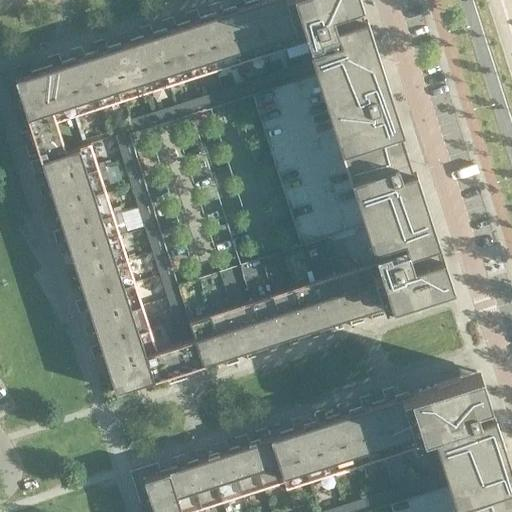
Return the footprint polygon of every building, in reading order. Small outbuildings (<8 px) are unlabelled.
[(407,156),(398,129),(397,126),(356,0),(300,0),(316,48),(323,69),(126,132),(187,320),(209,313),(230,306),(250,299),(272,292),(292,286),(313,279),(333,273),(354,266),(376,259),(381,273),(387,271),(397,300),(432,288),(448,283),(439,255),(418,190),(407,156)] [(284,47),(268,0),(258,0),(257,0),(248,0),(243,2),(244,5),(245,8),(260,55),(284,47)] [(308,39),(295,0),(268,0),(284,47),(308,39)] [(260,55),(245,8),(244,5),(235,7),(234,5),(220,9),(221,12),(222,15),(237,62),(260,55)] [(237,62),(222,15),(221,12),(212,15),(211,12),(197,17),(198,19),(199,23),(214,69),(237,62)] [(214,69),(199,23),(198,19),(189,22),(188,19),(174,24),(175,27),(176,30),(191,77),(214,69)] [(191,77),(176,30),(175,27),(165,30),(165,27),(151,32),(151,34),(152,37),(167,84),(191,77)] [(167,84),(152,37),(151,34),(143,37),(142,34),(128,39),(129,42),(130,45),(145,92),(167,84)] [(145,92),(130,45),(129,42),(120,44),(119,42),(105,46),(106,49),(107,52),(122,99),(145,92)] [(122,99),(107,52),(106,49),(97,52),(96,49),(82,54),(83,56),(84,59),(99,106),(122,99)] [(99,106),(84,59),(83,56),(74,59),(73,56),(59,61),(60,64),(61,67),(76,114),(99,106)] [(317,67),(314,59),(302,63),(305,71),(317,67)] [(305,71),(302,63),(290,67),(293,75),(305,71)] [(76,114),(61,67),(60,64),(51,66),(50,64),(36,68),(53,121),(56,120),(76,114)] [(293,75),(290,67),(278,71),(281,79),(293,75)] [(53,121),(36,68),(29,71),(30,73),(14,78),(20,98),(18,99),(22,113),(25,112),(30,129),(27,130),(32,144),(35,143),(40,158),(66,150),(56,120),(53,121)] [(281,79),(278,71),(266,74),(269,83),(281,79)] [(269,83),(266,74),(255,78),(258,86),(269,83)] [(258,86),(255,78),(243,82),(246,90),(258,86)] [(246,90),(243,82),(232,85),(235,94),(246,90)] [(235,94),(232,85),(221,89),(223,97),(235,94)] [(223,97),(221,89),(209,93),(212,101),(223,97)] [(212,101),(209,93),(198,97),(200,105),(212,101)] [(200,105),(198,97),(186,100),(188,109),(200,105)] [(188,109),(186,100),(174,104),(176,113),(188,109)] [(176,113),(174,104),(162,108),(165,116),(176,113)] [(165,116),(162,108),(151,112),(154,120),(165,116)] [(154,120),(151,112),(140,115),(142,124),(154,120)] [(142,124),(140,115),(128,119),(131,127),(142,124)] [(123,132),(114,135),(118,147),(126,144),(123,132)] [(90,142),(66,150),(40,158),(43,169),(40,170),(45,183),(98,166),(90,142)] [(134,167),(130,156),(122,159),(126,170),(134,167)] [(105,189),(98,166),(45,183),(45,184),(47,183),(50,192),(48,193),(52,206),(105,189)] [(138,179),(134,167),(126,170),(129,181),(138,179)] [(141,190),(138,179),(129,181),(133,193),(141,190)] [(112,212),(105,189),(52,206),(52,207),(55,206),(58,215),(55,216),(59,229),(112,212)] [(145,202),(141,190),(133,193),(137,204),(145,202)] [(148,213),(145,202),(137,204),(140,216),(148,213)] [(119,235),(112,212),(59,229),(59,230),(62,229),(65,238),(62,239),(67,252),(119,235)] [(152,225),(148,213),(140,216),(144,227),(152,225)] [(156,237),(152,225),(144,227),(148,239),(156,237)] [(127,259),(119,235),(67,252),(67,253),(69,252),(72,261),(70,262),(74,276),(77,275),(127,259)] [(160,248),(156,237),(148,239),(151,251),(160,248)] [(163,260),(160,248),(151,251),(155,262),(163,260)] [(134,282),(127,259),(77,275),(80,285),(77,285),(82,299),(134,282)] [(376,259),(354,266),(369,312),(370,311),(368,306),(378,303),(379,308),(391,305),(389,299),(381,273),(376,259)] [(167,271),(163,260),(155,262),(159,274),(167,271)] [(369,312),(354,266),(333,273),(348,318),(349,318),(347,312),(357,309),(359,315),(369,312)] [(171,283),(167,271),(159,274),(162,285),(171,283)] [(348,318),(333,273),(313,279),(328,325),(329,325),(327,319),(336,316),(338,322),(348,318)] [(328,325),(313,279),(292,286),(307,332),(308,331),(306,326),(316,323),(318,328),(328,325)] [(142,305),(134,282),(82,299),(84,299),(87,307),(85,308),(89,321),(142,305)] [(174,294),(171,283),(162,285),(166,297),(174,294)] [(307,332),(292,286),(272,292),(286,338),(287,338),(286,332),(295,329),(297,335),(307,332)] [(286,338),(272,292),(250,299),(265,345),(266,345),(264,339),(274,336),(276,342),(286,338)] [(178,306),(174,294),(166,297),(170,308),(178,306)] [(265,345),(250,299),(230,306),(244,352),(245,352),(243,346),(253,343),(255,349),(265,345)] [(149,327),(142,305),(89,321),(89,322),(92,321),(95,330),(92,331),(96,344),(126,335),(149,327)] [(182,317),(178,306),(170,308),(173,320),(182,317)] [(244,352),(230,306),(209,313),(224,358),(225,358),(223,353),(233,349),(235,355),(244,352)] [(224,358),(209,313),(187,320),(193,337),(188,338),(188,339),(196,364),(213,359),(214,362),(224,358)] [(185,328),(182,317),(173,320),(177,330),(185,328)] [(188,339),(180,341),(156,349),(149,327),(126,335),(141,385),(149,382),(147,377),(181,366),(183,372),(197,367),(196,364),(188,339)] [(188,338),(185,328),(177,330),(180,341),(188,339),(188,338)] [(141,385),(126,335),(96,344),(97,345),(99,344),(102,353),(99,354),(106,375),(109,374),(114,391),(134,385),(135,387),(141,385)] [(511,511),(511,475),(476,357),(413,378),(417,390),(142,478),(153,511),(511,511)] [(70,430),(24,441),(30,464),(75,452),(70,430)]
